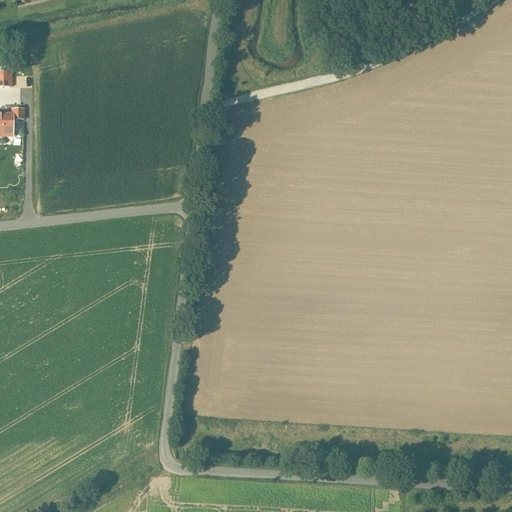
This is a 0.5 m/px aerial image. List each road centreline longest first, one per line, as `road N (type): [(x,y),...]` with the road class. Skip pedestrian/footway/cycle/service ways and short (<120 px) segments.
road 1 (residential): [(511,489),(169,465),(163,450),(191,205)]
road 2 (residential): [(191,205),(218,0)]
road 3 (residential): [(191,205),(0,226)]
